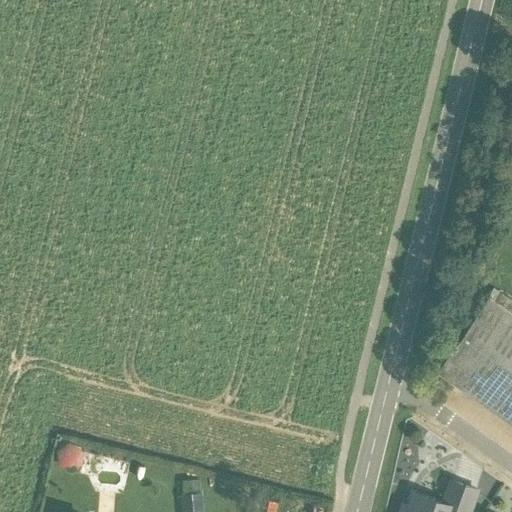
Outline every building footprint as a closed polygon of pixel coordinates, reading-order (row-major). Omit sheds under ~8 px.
[(511,310),(488,293),(436,367),(511,420),(511,310)] [(73,438),(57,433),(50,462),(68,466),(73,438)] [(68,466),(50,462),(44,484),(65,487),(68,466)] [(467,511),(476,488),(451,479),(443,501),(453,504),(450,511),(467,511)] [(202,511),(201,490),(181,491),(182,511),(202,511)] [(443,501),(421,493),(416,507),(405,503),(401,511),(450,511),(453,504),(443,501)] [(279,511),(315,511),(318,499),(282,494),(279,511)]
